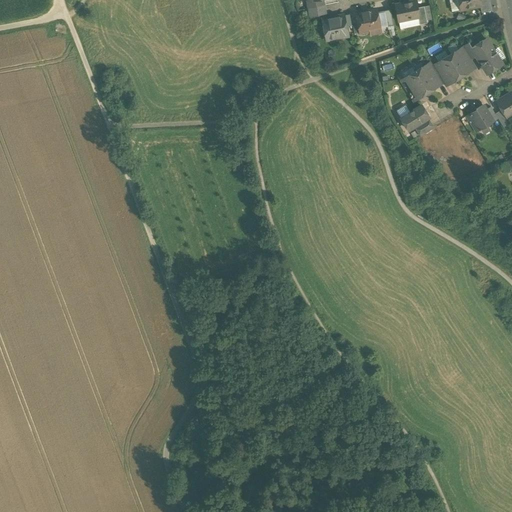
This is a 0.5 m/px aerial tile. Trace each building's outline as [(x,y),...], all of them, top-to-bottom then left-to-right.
[(457,0),(460,10),(479,6),(480,6),(478,0),(457,0)] [(488,0),(478,0),(480,6),(479,6),(481,13),(491,11),(488,0)] [(415,1),(395,5),(398,21),(417,17),(418,16),(417,8),(415,1)] [(323,5),(308,8),(310,16),(325,13),(323,5)] [(423,6),(417,8),(418,16),(417,17),(419,24),(427,23),(423,6)] [(376,10),(356,14),(360,32),(379,28),(376,10)] [(390,10),(383,11),(386,27),(393,25),(390,10)] [(343,15),(323,19),(326,36),(333,35),(337,38),(347,36),(343,15)] [(493,50),(486,39),(471,48),(475,56),(486,72),(501,63),(500,60),(493,50)] [(471,48),(468,43),(463,47),(470,59),(475,56),(471,48)] [(470,59),(463,47),(458,50),(465,62),(470,59)] [(498,47),(493,50),(500,60),(504,57),(498,47)] [(465,62),(458,50),(448,56),(460,77),(471,70),(465,62)] [(460,77),(448,56),(437,62),(450,82),(450,83),(460,77)] [(432,66),(430,62),(425,65),(437,85),(442,82),(432,66)] [(450,82),(437,62),(432,66),(442,82),(444,86),(450,82)] [(437,85),(425,65),(415,72),(427,92),(438,86),(437,85)] [(427,92),(415,72),(404,78),(417,99),(427,92)] [(511,91),(496,101),(501,109),(506,117),(511,113),(511,91)] [(405,105),(396,110),(401,118),(409,113),(405,105)] [(428,117),(421,105),(409,113),(401,118),(408,130),(415,126),(427,119),(428,117)] [(485,110),(483,105),(476,109),(477,110),(466,116),(476,132),(488,125),(490,125),(492,124),(492,122),(493,122),(485,110)] [(495,113),(490,107),(485,110),(493,122),(498,119),(495,113)] [(501,109),(495,113),(498,119),(504,128),(510,124),(506,117),(501,109)] [(427,119),(415,126),(418,131),(430,124),(427,119)] [(430,124),(418,131),(421,136),(433,129),(430,124)]
